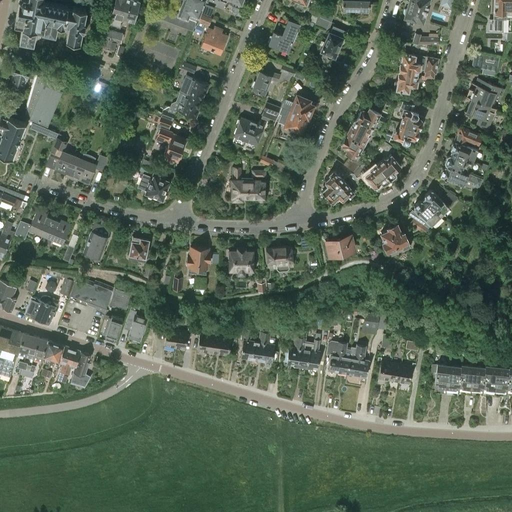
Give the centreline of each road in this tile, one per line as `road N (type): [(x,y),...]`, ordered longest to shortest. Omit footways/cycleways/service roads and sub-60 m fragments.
road 1 (residential): [(511,435),(326,417),(143,364)]
road 2 (residential): [(304,223),(355,211),(410,183),(431,141),(470,0)]
road 3 (residential): [(389,0),(369,62),(315,154),(303,188),(304,223)]
road 4 (residential): [(263,0),(174,223)]
road 5 (unclassified): [(0,414),(83,404),(143,364)]
road 6 (residential): [(143,364),(0,313)]
road 7 (residential): [(45,188),(174,223)]
road 8 (residential): [(174,223),(304,223)]
